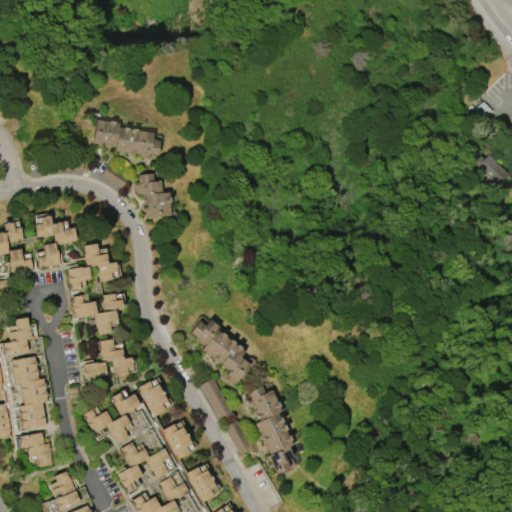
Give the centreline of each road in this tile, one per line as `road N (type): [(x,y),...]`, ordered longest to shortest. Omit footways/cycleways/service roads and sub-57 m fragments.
road 1 (residential): [(260,511),(152,325),(141,245),(123,210),(89,189),(63,185),(0,195)]
road 2 (residential): [(106,511),(63,425),(47,330),(55,292),(31,297),(34,320),(47,330)]
